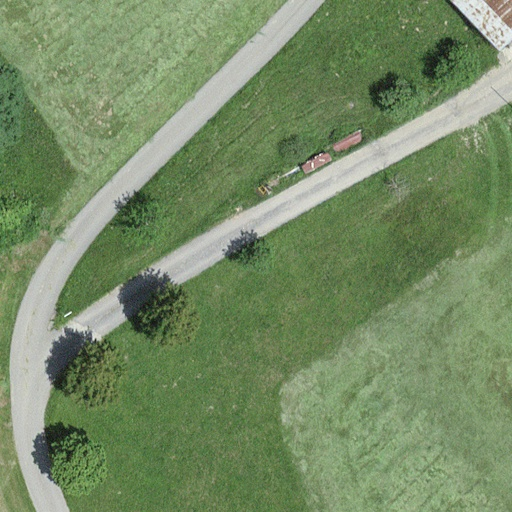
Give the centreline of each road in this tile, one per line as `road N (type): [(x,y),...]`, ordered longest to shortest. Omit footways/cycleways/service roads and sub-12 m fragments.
road 1 (track): [(48,511),(23,433),(22,350),(48,277),(96,216),(304,0)]
road 2 (track): [(22,350),(70,338),(242,228),(511,81)]
